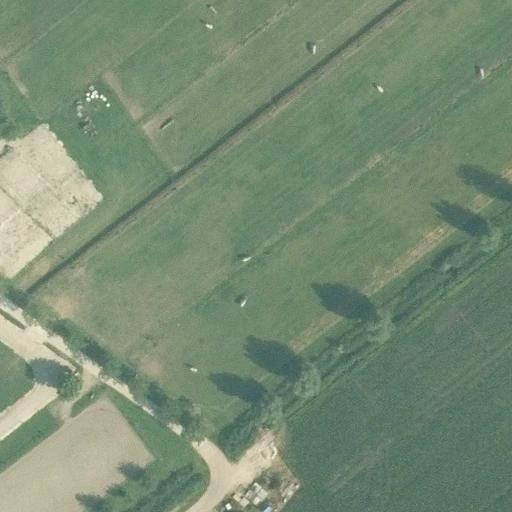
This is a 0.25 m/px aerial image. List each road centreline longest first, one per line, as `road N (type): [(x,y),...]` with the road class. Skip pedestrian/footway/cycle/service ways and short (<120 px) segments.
road 1 (track): [(235,476),(511,263)]
road 2 (track): [(0,301),(213,452),(235,476)]
